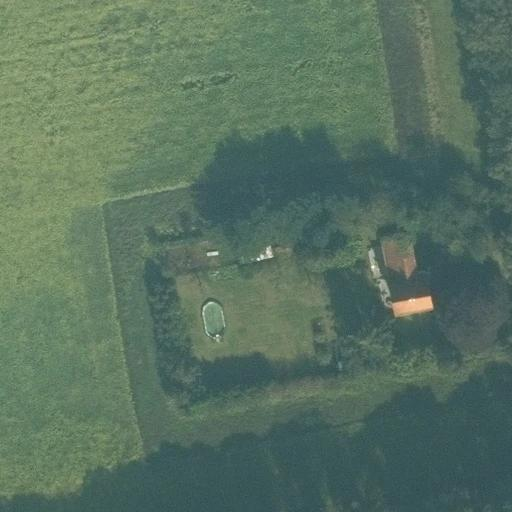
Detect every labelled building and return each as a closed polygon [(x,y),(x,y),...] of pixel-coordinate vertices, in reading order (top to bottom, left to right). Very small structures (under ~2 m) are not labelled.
[(404,213),(379,217),(382,237),(381,237),(395,312),(432,305),(426,270),(416,272),(409,232),(408,232),(404,213)] [(289,235),(270,239),(273,255),(292,252),(289,235)] [(269,238),(257,240),(260,259),(273,257),(269,238)] [(255,240),(236,244),(241,264),(259,260),(255,240)] [(296,300),(303,346),(335,341),(327,295),(296,300)]
